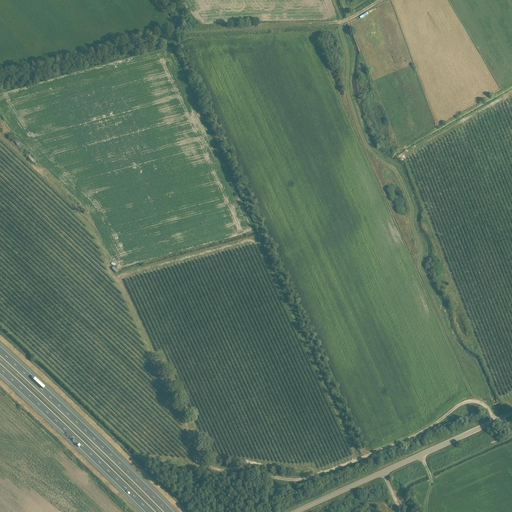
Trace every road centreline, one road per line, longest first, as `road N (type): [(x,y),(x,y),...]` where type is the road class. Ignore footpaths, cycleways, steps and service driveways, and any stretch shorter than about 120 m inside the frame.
road 1 (track): [(159,462),(303,478),(431,429),(469,398),(485,405),(493,421)]
road 2 (track): [(340,21),(199,31),(0,87)]
road 3 (unclassified): [(295,511),(511,412)]
road 4 (motorway): [(168,511),(0,351)]
road 5 (motorway): [(0,369),(149,511)]
